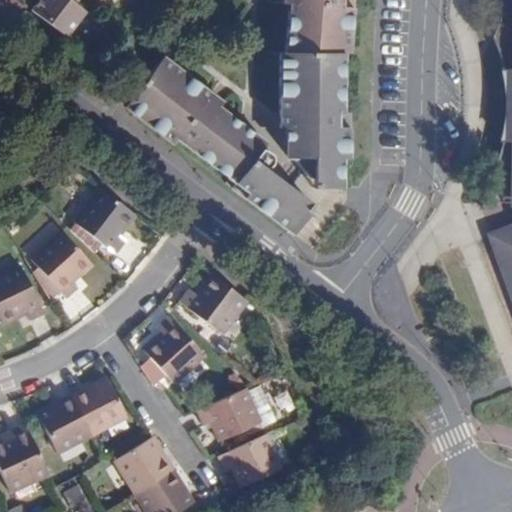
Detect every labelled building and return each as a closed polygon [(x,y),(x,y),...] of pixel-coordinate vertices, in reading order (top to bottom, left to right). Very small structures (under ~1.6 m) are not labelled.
[(76,3),(78,0),(38,0),(31,10),(37,15),(67,37),(87,12),(76,3)] [(294,0),(294,6),(292,36),(290,55),(283,55),(282,115),(290,115),(290,131),(293,149),(301,167),(307,176),(315,184),(323,187),(330,190),(342,191),(342,160),(347,160),(347,114),(341,113),(342,54),(348,54),(348,53),(351,0),(294,0)] [(511,12),(504,13),(490,39),(500,57),(507,107),(497,158),(491,167),(504,202),(511,202),(511,229),(495,236),(511,282),(511,12)] [(224,183),(293,235),(310,211),(300,203),(304,197),(282,180),(268,161),(270,161),(268,154),(263,151),(238,132),(243,126),(219,108),(217,111),(204,100),(210,93),(163,56),(123,106),(171,143),(176,137),(228,177),(224,183)] [(222,102),(210,93),(204,100),(217,111),(219,108),(222,102)] [(282,131),(290,131),(290,115),(282,115),(282,131)] [(268,145),(243,126),(238,132),(263,151),(268,145)] [(133,215),(100,190),(74,224),(114,255),(125,243),(117,236),(133,215)] [(300,203),(310,211),(314,205),(304,197),(300,203)] [(34,259),(60,290),(71,280),(91,262),(63,231),(34,259)] [(0,314),(4,322),(26,311),(40,304),(21,268),(0,279),(0,314)] [(222,335),(247,302),(212,276),(196,295),(188,289),(179,301),(222,335)] [(71,280),(60,290),(67,298),(80,287),(71,280)] [(40,304),(26,311),(30,320),(44,314),(40,304)] [(173,383),(204,355),(170,317),(157,328),(164,335),(145,351),(173,383)] [(72,398),(90,433),(127,415),(110,380),(72,398)] [(234,393),(197,409),(203,425),(211,422),(219,440),(259,423),(244,388),(234,393)] [(58,449),(90,433),(72,398),(41,414),(58,449)] [(0,469),(10,491),(47,474),(25,426),(11,432),(14,439),(0,444),(0,469)] [(0,436),(0,444),(14,439),(11,432),(0,436)] [(281,469),(266,434),(219,455),(225,471),(233,468),(241,486),(281,469)] [(118,459),(137,492),(170,471),(151,439),(118,459)] [(170,471),(137,492),(150,511),(177,511),(190,504),(170,471)]
